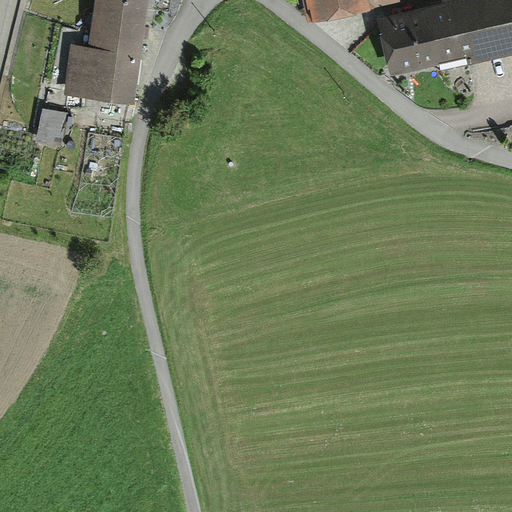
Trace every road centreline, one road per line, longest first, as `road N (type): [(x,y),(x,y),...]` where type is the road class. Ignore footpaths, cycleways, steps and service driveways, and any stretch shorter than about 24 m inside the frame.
road 1 (residential): [(200,0),(143,128),(134,204),(140,267),(199,511)]
road 2 (track): [(265,0),(457,147),(511,166)]
